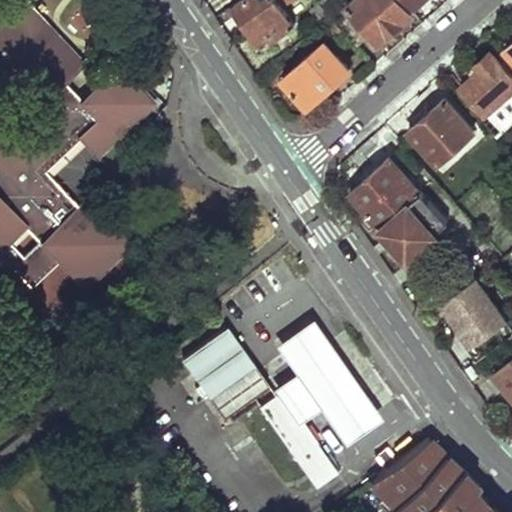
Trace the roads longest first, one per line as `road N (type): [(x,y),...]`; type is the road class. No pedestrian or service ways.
road 1 (tertiary): [(511,477),(438,392),(283,170)]
road 2 (unknown): [(366,426),(357,454),(325,494),(295,502),(212,446),(197,392)]
road 3 (residential): [(283,170),(483,0)]
road 4 (tertiary): [(283,170),(164,0)]
